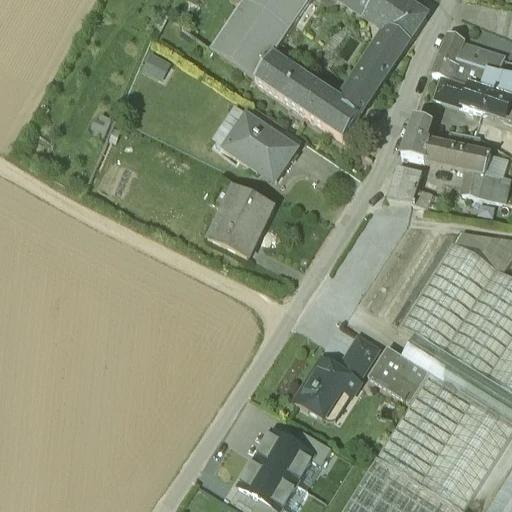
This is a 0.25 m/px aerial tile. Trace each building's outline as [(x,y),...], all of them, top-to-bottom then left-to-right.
[(246,0),(245,0),(230,0),(228,4),(239,11),(246,0)] [(313,0),(246,0),(239,11),(285,41),(288,37),(298,23),(313,0)] [(425,21),(394,0),(341,0),(388,34),(409,47),(425,21)] [(239,11),(211,54),(256,85),(272,62),(285,41),(239,11)] [(298,23),(288,37),(295,41),(304,27),(298,23)] [(388,34),(348,94),(368,107),(409,47),(388,34)] [(505,45),(487,36),(481,49),(499,57),(505,45)] [(448,37),(437,63),(438,63),(433,76),(451,83),(456,69),(453,68),(463,43),(448,37)] [(159,83),(168,67),(149,56),(140,73),(159,83)] [(339,107),(272,62),(256,86),(343,145),(368,107),(348,94),(339,107)] [(491,97),(469,89),(461,111),(483,118),(489,103),(491,97)] [(499,107),(489,103),(483,118),(495,117),(499,107)] [(282,130),(253,110),(246,121),(275,141),(282,130)] [(246,121),(223,154),(257,177),(259,174),(276,185),(296,155),(275,141),(246,121)] [(431,127),(416,121),(401,160),(424,166),(430,146),(430,145),(427,144),(431,127)] [(478,143),(452,137),(449,150),(490,160),(478,143)] [(449,150),(430,146),(424,166),(467,175),(483,179),(484,179),(490,160),(449,150)] [(421,179),(398,172),(388,204),(412,209),(414,203),(421,179)] [(483,179),(467,175),(462,199),(478,202),(483,179)] [(267,208),(234,191),(208,243),(246,263),(256,245),(250,242),(267,208)] [(511,283),(453,246),(400,329),(414,339),(401,360),(429,378),(409,409),(343,511),(464,511),(511,436),(511,283)] [(377,353),(357,340),(343,362),(363,375),(377,353)] [(401,360),(387,352),(368,382),(409,409),(429,378),(401,360)] [(331,373),(318,365),(292,406),(308,415),(311,411),(326,420),(342,395),(350,401),(359,386),(333,370),(331,373)] [(331,454),(300,435),(292,449),(312,462),(310,465),(320,471),(331,454)] [(312,462),(292,449),(271,437),(255,464),(296,489),(310,465),(312,462)] [(281,511),(296,489),(255,464),(238,492),(259,504),(271,511),(281,511)] [(487,511),(511,511),(511,485),(505,481),(487,511)] [(212,493),(199,511),(219,511),(226,503),(212,493)]
